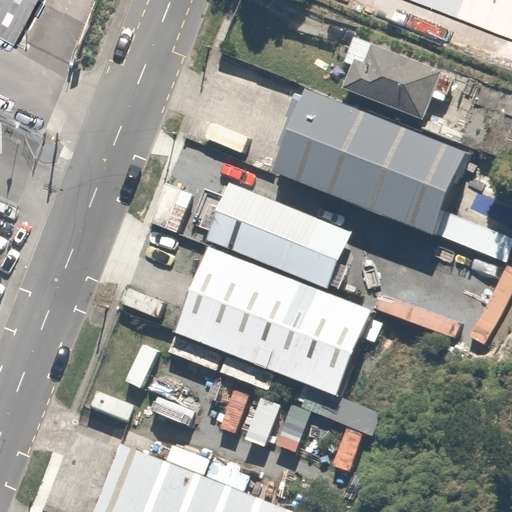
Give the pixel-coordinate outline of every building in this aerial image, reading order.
[(0,0),(0,26),(26,40),(47,0),(0,0)] [(511,0),(434,0),(511,29),(511,0)] [(445,73),(357,37),(346,65),(353,68),(343,89),(425,123),(445,73)] [(305,90),(262,75),(254,98),(297,113),(305,90)] [(470,155),(312,92),(303,114),(277,178),(436,241),(470,155)] [(270,149),(229,134),(221,157),(261,172),(270,149)] [(204,246),(222,203),(170,181),(152,224),(173,233),(204,246)] [(355,235),(233,186),(209,244),(331,293),(355,235)] [(375,314),(211,250),(194,293),(177,336),(341,400),(375,314)] [(215,511),(94,460),(71,511),(215,511)] [(312,511),(323,491),(300,480),(287,507),(296,511),(312,511)]
